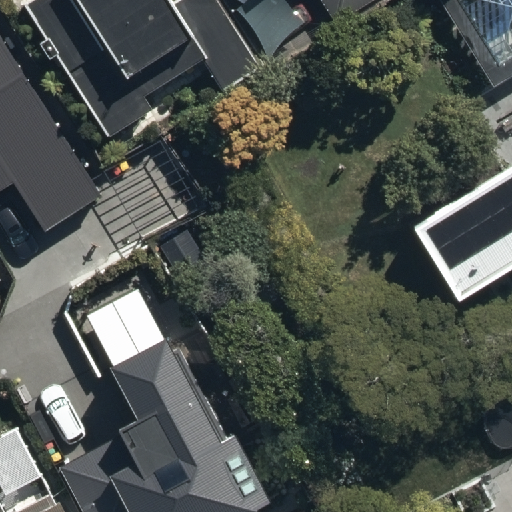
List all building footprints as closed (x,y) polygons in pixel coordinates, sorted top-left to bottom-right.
[(27,0),(110,135),(152,108),(142,93),(202,55),(223,90),(260,67),(219,0),(175,0),(173,2),(171,0),(27,0)] [(325,0),(336,18),(366,0),(325,0)] [(511,0),(434,0),(487,81),(511,64),(511,0)] [(0,36),(0,194),(14,186),(45,234),(104,196),(0,36)] [(511,164),(413,226),(460,302),(511,270),(511,164)] [(245,511),(273,498),(233,422),(219,429),(164,325),(96,360),(126,416),(35,464),(50,492),(9,511),(245,511)]
